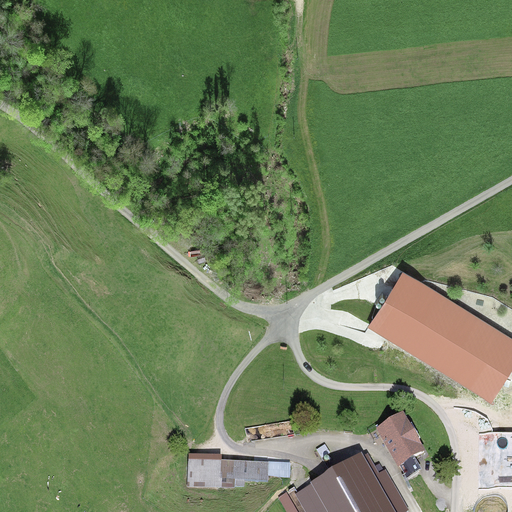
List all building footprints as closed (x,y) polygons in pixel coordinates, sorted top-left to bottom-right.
[(511,341),(407,276),(375,326),(492,399),(511,368),(511,341)] [(403,414),(376,429),(397,468),(400,466),(407,479),(420,472),(413,460),(425,453),(403,414)] [(325,446),(317,451),(321,458),(329,454),(325,446)] [(372,470),(365,457),(296,496),(305,511),(409,511),(410,511),(387,471),(383,473),(379,466),(372,470)] [(268,465),(193,459),(191,485),(241,489),(242,479),(267,481),(267,475),(268,465)] [(268,465),(267,475),(291,477),(292,467),(268,465)] [(507,511),(508,511),(507,506),(505,502),(501,498),(496,495),(491,494),(486,495),(481,498),(477,503),(475,508),(474,511),(507,511)] [(278,500),(285,511),(294,511),(285,496),(278,500)]
